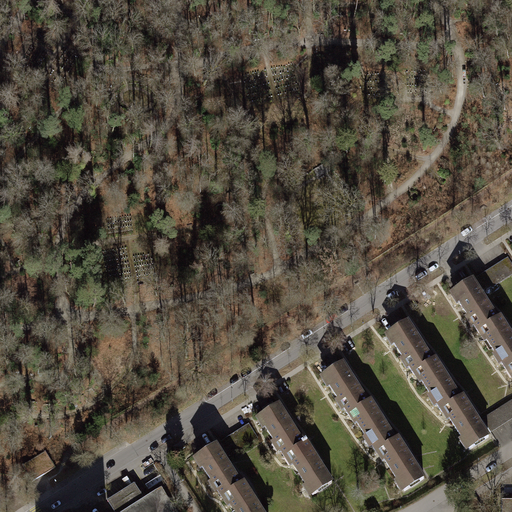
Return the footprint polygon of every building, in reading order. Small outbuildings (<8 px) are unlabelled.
[(511,219),(495,229),(511,256),(511,219)] [(447,260),(424,275),(452,317),(475,302),(447,260)] [(387,297),(364,311),(391,354),(414,340),(387,297)] [(480,299),(458,314),(488,358),(510,343),(480,299)] [(327,333),(304,349),(337,396),(360,380),(327,333)] [(421,336),(398,352),(433,402),(456,386),(421,336)] [(511,342),(493,356),(511,383),(511,342)] [(267,373),(242,390),(276,440),(300,424),(267,373)] [(365,378),(343,393),(378,443),(400,427),(365,378)] [(463,381),(438,399),(476,450),(500,432),(463,381)] [(503,426),(511,420),(511,401),(494,412),(503,426)] [(210,413),(183,431),(217,481),(244,463),(210,413)] [(305,421),(282,437),(316,484),(339,468),(305,421)] [(410,421),(387,438),(422,487),(446,470),(410,421)] [(242,447),(260,438),(252,424),(234,433),(242,447)] [(48,451),(26,463),(35,480),(58,468),(48,451)] [(283,511),(284,511),(249,461),(223,479),(246,511),(283,511)] [(135,483),(108,500),(115,511),(123,511),(145,499),(135,483)] [(178,511),(163,487),(145,499),(123,511),(178,511)] [(511,511),(511,500),(503,501),(502,511),(511,511)]
